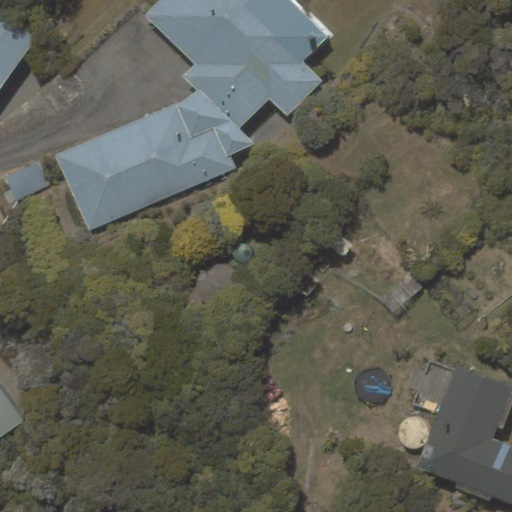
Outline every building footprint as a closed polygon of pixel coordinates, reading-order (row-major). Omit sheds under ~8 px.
[(55,155),(89,232),(237,168),(231,155),(255,144),(240,128),(269,99),(288,116),(323,80),(303,61),(328,36),(291,0),(159,0),(144,15),(195,63),(182,76),(197,91),(177,104),(55,155)] [(0,89),(36,38),(0,13),(0,89)] [(40,162),(6,177),(17,200),(51,185),(40,162)] [(0,263),(14,256),(0,230),(0,263)] [(393,314),(423,288),(409,272),(379,299),(393,314)] [(511,385),(459,364),(419,466),(457,481),(455,487),(490,501),(492,495),(511,502),(511,445),(493,438),(498,427),(503,429),(511,406),(511,385)] [(0,386),(0,438),(25,421),(0,386)]
